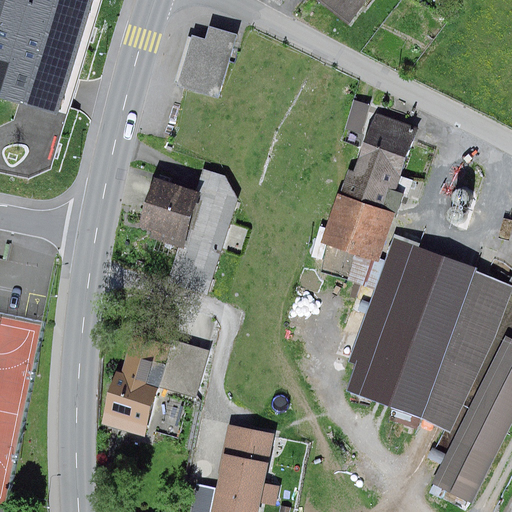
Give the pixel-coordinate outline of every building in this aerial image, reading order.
[(101,0),(0,0),(0,97),(67,117),(74,93),(101,0)] [(317,0),(348,25),(368,0),(317,0)] [(211,38),(190,33),(176,86),(222,98),(239,34),(214,27),(211,38)] [(353,101),(345,128),(363,133),(371,106),(353,101)] [(417,129),(377,116),(361,163),(401,176),(417,129)] [(401,176),(361,163),(358,174),(349,171),(341,196),(394,214),(398,215),(405,196),(408,197),(413,180),(401,176)] [(203,170),(196,193),(179,245),(168,282),(209,295),(238,202),(225,177),(203,170)] [(196,193),(154,180),(140,226),(151,230),(149,236),(179,245),(196,193)] [(456,209),(459,210),(461,210),(464,210),(466,208),(468,206),(469,204),(469,201),(468,198),(466,196),(464,195),(461,194),(458,194),(456,196),(454,198),(453,200),(452,202),(453,205),(454,207),(456,209)] [(341,196),(338,195),(322,243),(356,254),(379,262),(394,214),(341,196)] [(463,220),(463,218),(462,216),(460,215),(458,214),(456,214),(454,214),(452,215),(451,217),(450,219),(450,221),(451,223),(452,225),(454,226),(456,227),(458,227),(460,226),(462,225),(463,223),(463,220)] [(419,245),(395,236),(385,264),(379,262),(356,254),(346,282),(372,292),(347,363),(354,366),(345,392),(423,420),(476,271),(418,250),(419,245)] [(0,301),(37,301),(36,256),(1,256),(1,264),(0,264),(0,301)] [(511,291),(511,285),(476,271),(423,420),(451,431),(494,342),(511,291)] [(124,376),(116,374),(101,426),(147,439),(160,389),(174,342),(177,331),(153,325),(148,341),(135,337),(124,376)] [(511,428),(511,339),(506,336),(433,486),(474,506),(511,428)] [(210,352),(174,342),(160,389),(196,399),(210,352)] [(230,426),(225,455),(267,463),(273,435),(230,426)] [(267,463),(225,455),(212,511),(258,511),(260,501),(276,505),(280,488),(263,485),(267,463)]
